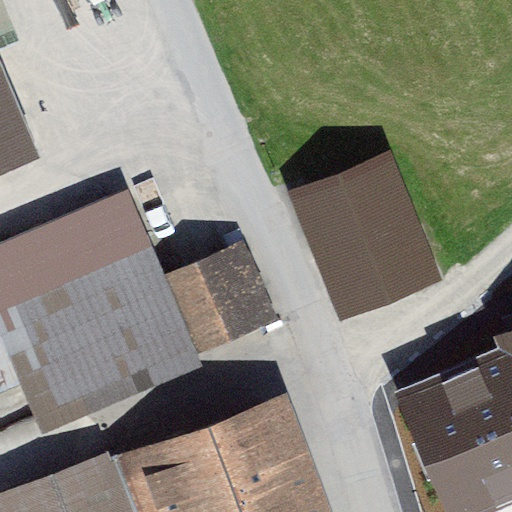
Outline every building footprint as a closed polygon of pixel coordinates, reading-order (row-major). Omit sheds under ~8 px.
[(0,52),(0,167),(41,150),(0,52)] [(378,163),(311,189),(354,301),(422,275),(378,163)] [(194,351),(147,236),(0,294),(0,312),(41,413),(194,351)] [(222,248),(176,269),(208,342),(255,322),(222,248)] [(0,387),(25,378),(0,317),(0,387)] [(502,339),(397,385),(453,511),(477,511),(511,497),(511,320),(497,327),(502,339)] [(301,511),(262,406),(118,459),(137,511),(301,511)] [(137,511),(118,459),(115,452),(50,481),(63,511),(137,511)] [(63,511),(50,481),(0,503),(0,511),(63,511)]
